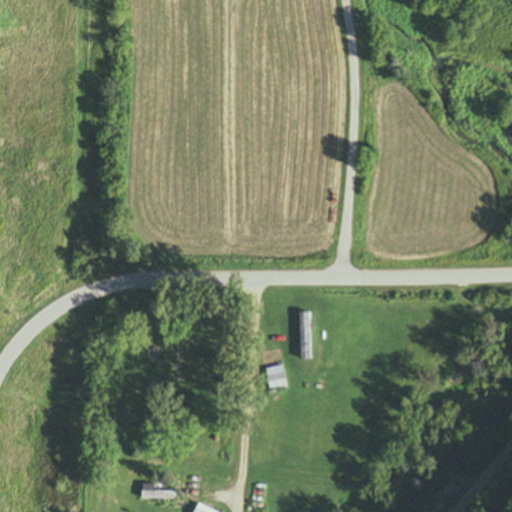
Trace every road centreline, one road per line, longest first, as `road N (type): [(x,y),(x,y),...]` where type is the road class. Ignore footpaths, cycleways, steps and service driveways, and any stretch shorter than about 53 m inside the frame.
road 1 (tertiary): [(0,359),(61,301),(113,287),(225,277),(511,280)]
road 2 (residential): [(344,0),(355,65),(341,279)]
road 3 (residential): [(429,511),(511,397)]
